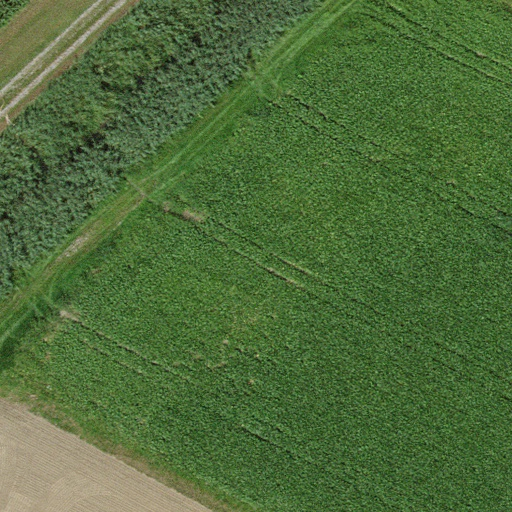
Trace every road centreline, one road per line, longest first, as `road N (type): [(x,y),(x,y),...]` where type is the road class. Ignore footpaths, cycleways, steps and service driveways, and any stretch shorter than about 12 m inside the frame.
road 1 (track): [(0,337),(360,0)]
road 2 (track): [(124,0),(0,117)]
